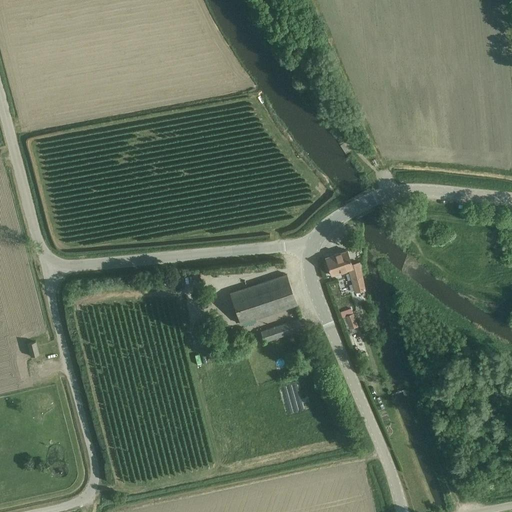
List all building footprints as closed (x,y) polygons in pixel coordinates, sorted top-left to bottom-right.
[(332,275),(341,272),(349,270),(355,292),(367,289),(360,261),(351,264),(347,250),(325,257),(332,275)] [(230,293),(233,303),(240,324),(297,304),(287,274),(230,293)] [(358,326),(354,313),(345,316),(350,329),(358,326)] [(265,342),(296,331),(306,328),(302,317),(261,331),(265,342)] [(35,341),(28,343),(31,356),(39,354),(35,341)] [(277,376),(278,381),(288,378),(287,373),(277,376)]
